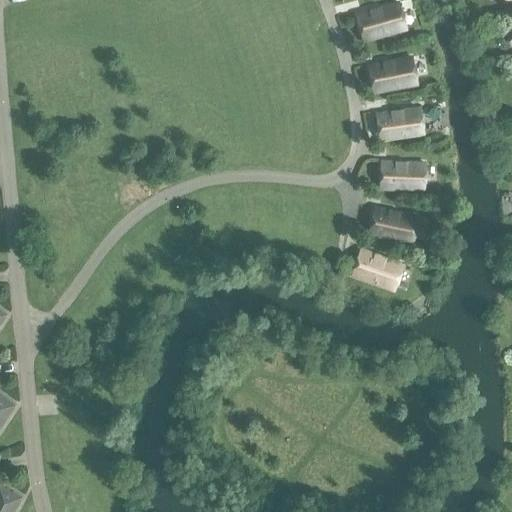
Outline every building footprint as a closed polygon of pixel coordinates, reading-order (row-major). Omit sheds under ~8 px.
[(363,41),(405,29),(398,3),(355,15),(363,41)] [(363,53),(408,47),(406,35),(361,41),(363,53)] [(373,92),(416,84),(411,58),(368,66),(373,92)] [(374,106),(419,101),(418,89),(373,94),(374,106)] [(379,141),(423,135),(420,108),(376,114),(379,141)] [(424,190),(425,163),(380,162),(379,189),(424,190)] [(412,243),(417,217),(374,208),(368,234),(412,243)] [(393,290),(402,265),(360,250),(351,276),(393,290)] [(0,429),(17,402),(0,390),(0,429)] [(0,486),(0,511),(12,511),(21,497),(0,486)]
